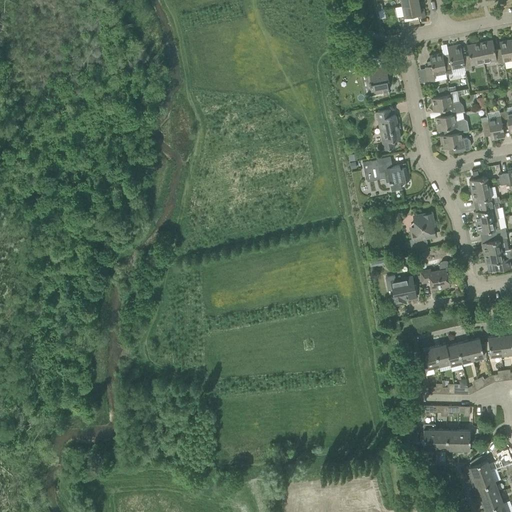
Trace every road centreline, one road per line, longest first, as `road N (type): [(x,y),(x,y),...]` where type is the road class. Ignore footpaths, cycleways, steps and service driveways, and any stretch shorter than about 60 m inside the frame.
road 1 (track): [(401,511),(316,64),(348,45),(357,27)]
road 2 (residential): [(428,169),(405,37),(443,30)]
road 3 (residential): [(476,288),(465,234),(428,169)]
